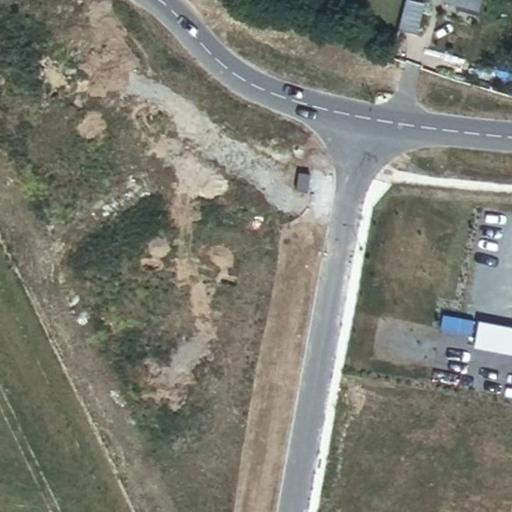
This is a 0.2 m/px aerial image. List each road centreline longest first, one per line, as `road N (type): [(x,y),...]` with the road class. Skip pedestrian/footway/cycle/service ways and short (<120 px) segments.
road 1 (unclassified): [(341,117),(348,138),(343,213),(296,511)]
road 2 (unclassified): [(152,0),(183,16),(250,86),(341,117)]
road 3 (unclassified): [(341,117),(511,138)]
